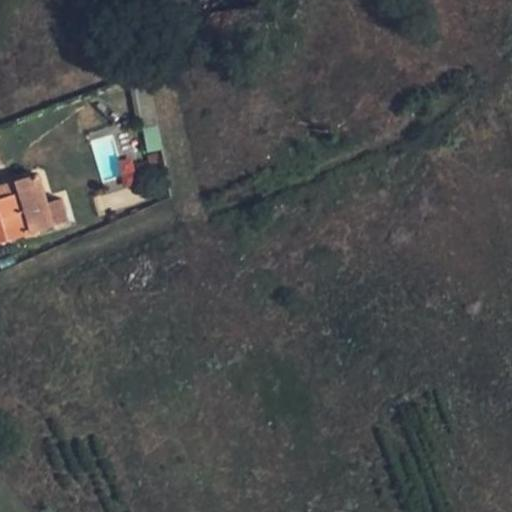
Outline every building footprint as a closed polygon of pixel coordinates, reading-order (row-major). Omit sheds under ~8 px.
[(95,0),(73,0),(76,13),(97,7),(95,0)] [(173,89),(191,85),(177,0),(165,0),(169,22),(162,24),(173,89)] [(263,0),(186,0),(195,45),(278,31),(274,7),(265,8),(263,0)] [(35,233),(53,227),(45,203),(54,199),(46,178),(18,189),(22,199),(35,233)] [(0,207),(22,199),(18,189),(0,196),(0,207)] [(54,199),(45,203),(53,227),(73,220),(64,195),(54,199)] [(0,245),(35,233),(22,199),(0,207),(0,245)] [(349,409),(352,428),(377,422),(373,405),(349,409)]
